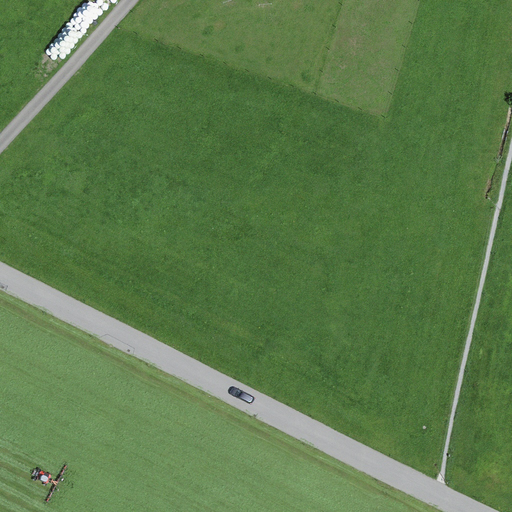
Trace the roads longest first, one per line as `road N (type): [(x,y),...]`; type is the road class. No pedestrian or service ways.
road 1 (residential): [(0,275),(467,511)]
road 2 (track): [(0,144),(131,0)]
